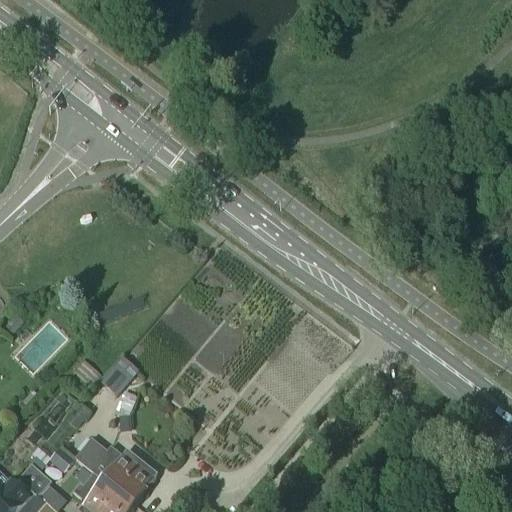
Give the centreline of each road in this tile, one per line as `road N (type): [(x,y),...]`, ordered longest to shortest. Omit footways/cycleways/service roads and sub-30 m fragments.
road 1 (primary): [(511,417),(109,116)]
road 2 (unclassified): [(0,225),(109,116)]
road 3 (primary): [(109,116),(0,29)]
